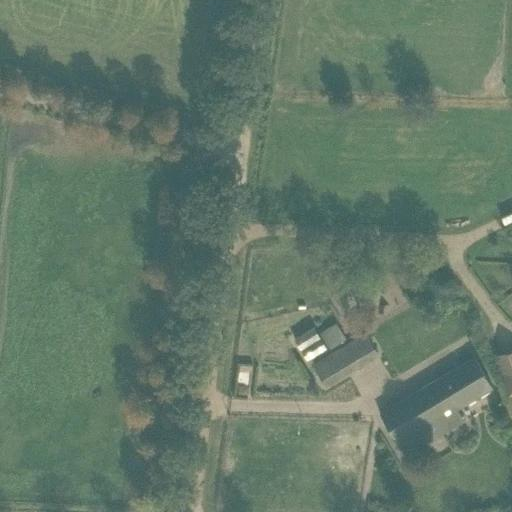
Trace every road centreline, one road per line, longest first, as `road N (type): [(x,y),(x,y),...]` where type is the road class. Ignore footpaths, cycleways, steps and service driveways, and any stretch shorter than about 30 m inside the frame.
road 1 (unclassified): [(243,152),(193,511)]
road 2 (unknown): [(232,228),(430,234)]
road 3 (track): [(264,0),(243,152)]
road 4 (unknown): [(430,234),(469,304),(511,337)]
